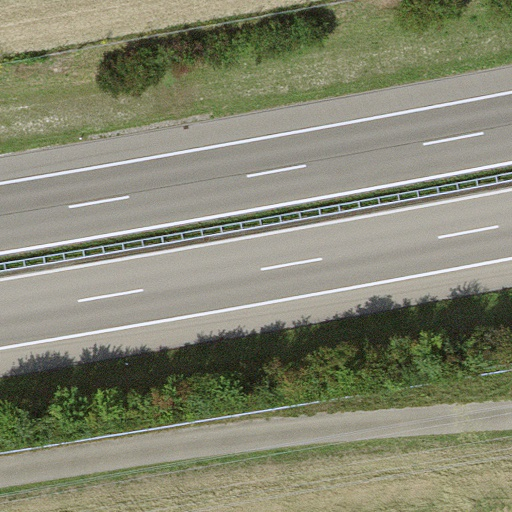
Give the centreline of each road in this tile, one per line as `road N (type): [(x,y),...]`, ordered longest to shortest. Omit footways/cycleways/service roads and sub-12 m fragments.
road 1 (motorway): [(0,316),(511,224)]
road 2 (motorway): [(511,129),(0,220)]
road 3 (track): [(0,476),(511,420)]
